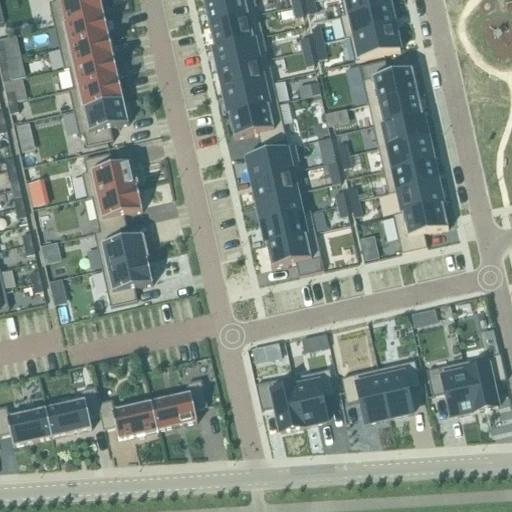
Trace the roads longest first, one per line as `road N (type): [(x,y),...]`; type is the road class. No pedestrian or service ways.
road 1 (residential): [(226,339),(152,0)]
road 2 (residential): [(226,339),(494,279)]
road 3 (tertiary): [(0,495),(257,479)]
road 4 (tertiary): [(257,479),(511,464)]
road 5 (residential): [(486,244),(433,0)]
road 6 (residential): [(257,479),(226,339)]
